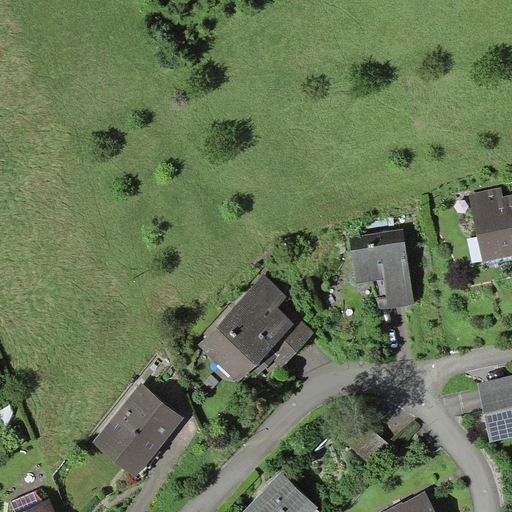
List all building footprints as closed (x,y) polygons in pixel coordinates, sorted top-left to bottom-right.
[(483,263),(511,256),(511,194),(503,197),(501,187),(468,194),(483,263)] [(415,304),(403,228),(350,237),(357,283),(378,279),(380,296),(377,297),(379,310),(415,304)] [(287,297),(263,274),(195,344),(238,386),(253,370),(258,375),(274,359),(282,367),(315,333),(282,301),(287,297)] [(511,374),(478,382),(491,441),(511,436),(511,374)] [(136,477),(184,418),(141,383),(93,443),(136,477)] [(360,419),(342,438),(372,466),(390,447),(360,419)] [(314,511),(319,508),(281,471),(242,511),(314,511)] [(436,511),(425,491),(403,503),(402,501),(382,511),(436,511)] [(55,511),(49,498),(14,511),(55,511)]
